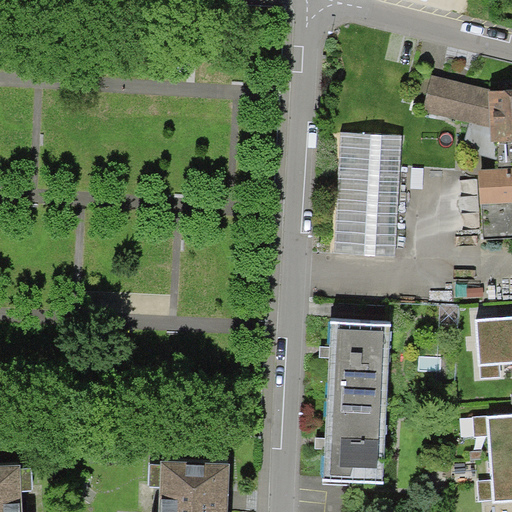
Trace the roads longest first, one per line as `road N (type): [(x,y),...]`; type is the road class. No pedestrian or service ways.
road 1 (residential): [(308,0),(283,511)]
road 2 (residential): [(336,0),(511,43)]
